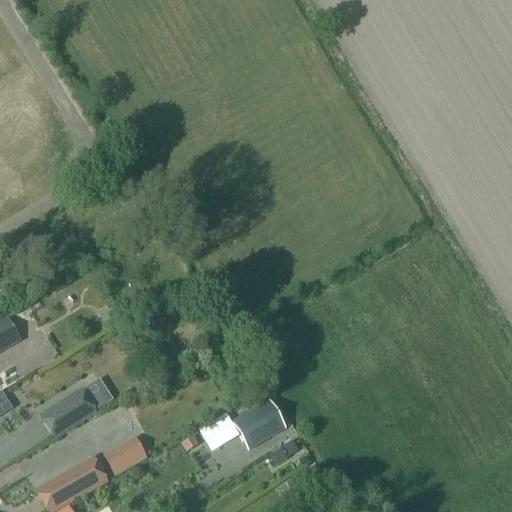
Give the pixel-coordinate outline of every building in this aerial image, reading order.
[(0,322),(0,355),(7,351),(21,343),(7,319),(0,322)] [(53,440),(95,414),(82,392),(39,418),(53,440)] [(1,394),(0,394),(0,420),(12,413),(1,394)] [(249,451),(283,430),(268,404),(233,425),(249,451)] [(186,453),(197,446),(193,439),(181,445),(186,453)] [(134,440),(102,458),(115,480),(146,462),(134,440)] [(280,450),(266,458),(272,470),(287,461),(280,450)] [(45,511),(52,511),(105,482),(93,461),(35,493),(45,511)]
